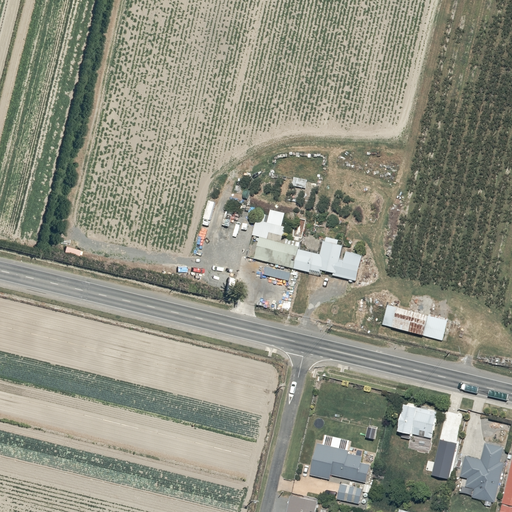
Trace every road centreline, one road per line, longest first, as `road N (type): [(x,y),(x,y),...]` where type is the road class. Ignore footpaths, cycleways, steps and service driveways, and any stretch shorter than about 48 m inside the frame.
road 1 (secondary): [(305,343),(0,270)]
road 2 (secondary): [(511,393),(305,343)]
road 3 (residential): [(305,343),(265,511)]
